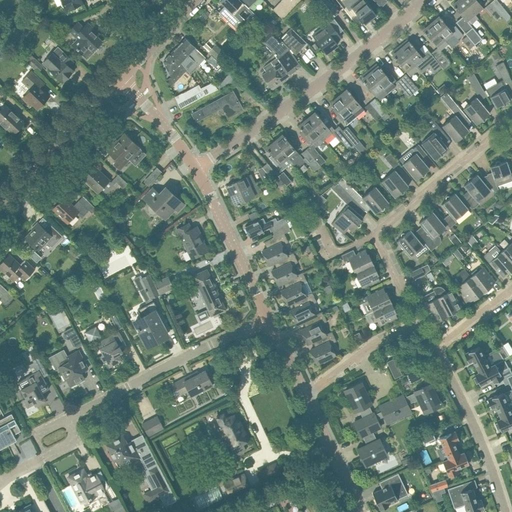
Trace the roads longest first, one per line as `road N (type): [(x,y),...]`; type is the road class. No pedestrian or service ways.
road 1 (residential): [(195,169),(424,0)]
road 2 (residential): [(419,324),(374,234),(511,118)]
road 3 (residential): [(65,419),(268,319)]
road 4 (residential): [(433,347),(505,511)]
road 5 (residential): [(0,206),(120,79)]
road 6 (residential): [(268,319),(195,169)]
road 7 (residential): [(305,396),(377,343),(419,324)]
road 8 (residential): [(359,511),(305,396)]
